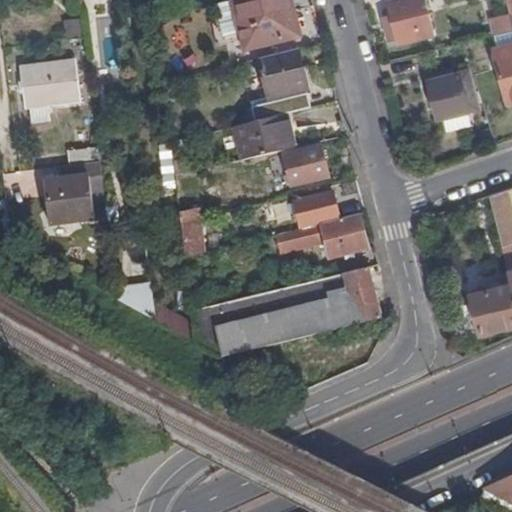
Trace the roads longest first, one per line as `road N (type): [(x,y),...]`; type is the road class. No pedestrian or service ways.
road 1 (residential): [(384,202),(415,324),(407,356),(394,372),(176,470),(151,511)]
road 2 (primary): [(511,368),(191,511)]
road 3 (primary): [(299,511),(511,416)]
road 4 (residential): [(335,0),(384,202)]
road 5 (residential): [(384,202),(511,159)]
road 6 (residential): [(400,511),(511,462)]
